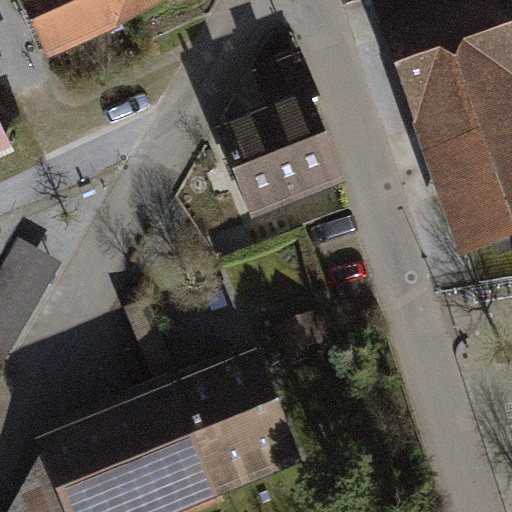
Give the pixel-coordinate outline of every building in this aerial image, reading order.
[(23,0),(54,70),(217,0),(23,0)] [(511,0),(388,0),(372,6),(467,278),(511,262),(511,0)] [(327,119),(303,59),(277,69),(254,78),(270,119),(216,140),(256,239),(350,202),(318,123),(327,119)] [(0,152),(23,143),(8,108),(0,111),(0,152)] [(23,246),(0,285),(0,369),(5,373),(64,269),(23,246)] [(304,480),(257,363),(215,380),(178,394),(226,511),(304,480)] [(225,511),(226,511),(178,394),(37,452),(45,473),(61,511),(225,511)] [(61,511),(45,473),(19,511),(61,511)]
